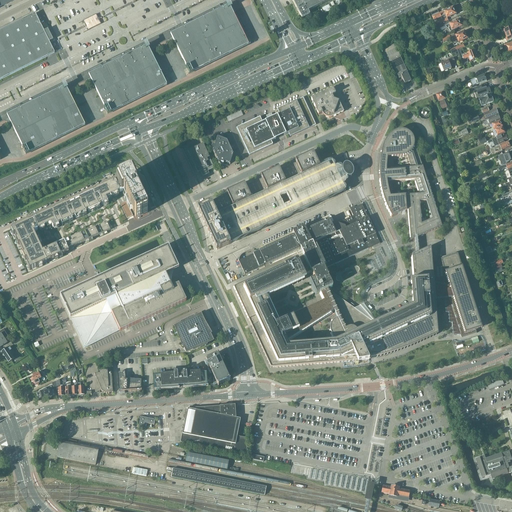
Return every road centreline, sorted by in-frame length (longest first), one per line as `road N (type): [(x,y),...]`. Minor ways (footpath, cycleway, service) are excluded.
road 1 (unclassified): [(179,205),(347,127),(373,135)]
road 2 (residential): [(254,394),(245,347),(179,205)]
road 3 (unclassified): [(171,208),(236,344),(243,395)]
road 4 (tertiary): [(58,410),(243,395)]
road 5 (tertiary): [(254,394),(429,377)]
road 6 (secondary): [(145,128),(300,59)]
road 7 (secondary): [(290,50),(135,119)]
road 8 (secondary): [(0,196),(136,132)]
road 9 (secondary): [(135,119),(0,184)]
